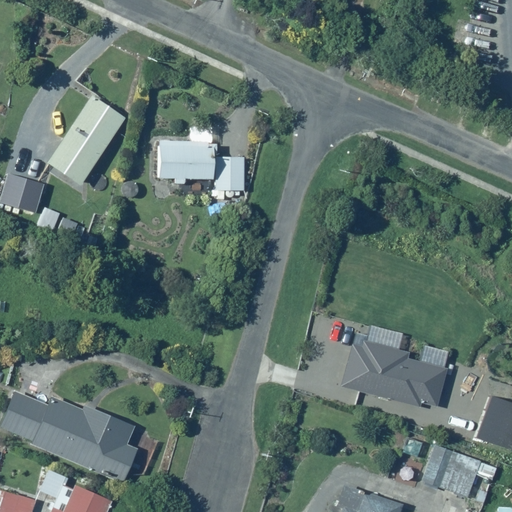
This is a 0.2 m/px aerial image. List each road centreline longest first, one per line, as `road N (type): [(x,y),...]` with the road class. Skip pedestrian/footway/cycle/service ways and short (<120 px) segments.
road 1 (residential): [(207,511),(321,85)]
road 2 (residential): [(321,85),(511,171)]
road 3 (residential): [(135,0),(321,85)]
